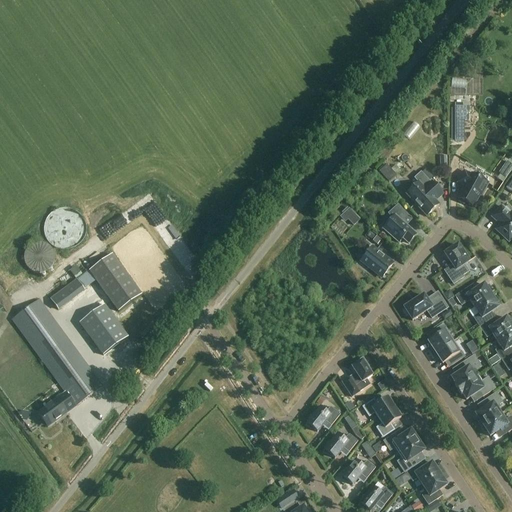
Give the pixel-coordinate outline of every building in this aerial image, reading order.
[(452,109),(452,139),(455,139),(455,135),(463,135),(463,121),(468,121),(468,108),(455,108),(455,109),(452,109)] [(499,175),(506,180),(511,171),(511,165),(508,163),(499,175)] [(389,183),(397,177),(387,166),(380,173),(389,183)] [(481,198),(489,184),(471,174),(471,175),(464,171),(457,184),(464,188),(457,199),(459,200),(458,202),(464,206),(465,204),(473,209),(480,197),(481,198)] [(431,184),(421,173),(414,179),(418,184),(406,195),(427,217),(439,206),(435,202),(443,195),(432,183),(431,184)] [(409,244),(417,235),(403,223),(408,217),(398,206),(388,215),(392,219),(383,230),(399,244),(403,239),(409,244)] [(59,249),(66,250),(72,249),(78,245),(83,241),(86,235),(87,228),(86,222),(83,216),(79,212),(73,209),(67,207),(61,208),(55,210),(50,214),(46,220),(44,227),(45,234),(48,240),(52,245),(59,249)] [(511,212),(510,215),(501,207),(491,218),(500,226),(496,231),(509,243),(511,241),(511,212)] [(343,216),(340,218),(341,218),(345,223),(348,220),(354,226),(359,221),(349,210),(343,216)] [(159,227),(151,216),(146,220),(160,240),(172,231),(166,222),(159,227)] [(25,257),(24,259),(25,262),(25,264),(26,266),(27,268),(28,269),(30,271),(32,272),(33,273),(36,274),(38,275),(40,275),(42,275),(44,274),(46,273),(48,272),(50,271),(52,269),(53,268),(54,266),(55,264),(55,262),(55,259),(55,257),(55,255),(54,253),(53,251),(52,249),(50,248),(48,246),(46,245),(44,245),(42,244),(40,244),(38,244),(36,245),(33,245),(32,246),(30,248),(28,249),(27,251),(26,253),(25,255),(25,257)] [(459,248),(458,246),(445,255),(452,266),(444,272),(453,285),(463,278),(462,277),(469,273),(464,266),(469,263),(463,254),(464,253),(461,247),(459,248)] [(382,278),(393,265),(372,248),(361,261),(382,278)] [(142,296),(112,255),(89,272),(118,313),(142,296)] [(78,279),(51,299),(58,309),(85,289),(78,279)] [(469,301),(474,308),(492,297),(484,285),(474,292),(471,287),(455,297),(462,306),(469,301)] [(449,291),(444,294),(448,300),(453,296),(449,291)] [(448,309),(438,294),(427,301),(424,296),(404,309),(405,310),(403,312),(406,317),(409,316),(412,322),(427,312),(432,319),(448,309)] [(480,328),(493,320),(489,315),(499,308),(492,297),(474,308),(479,315),(474,318),(480,328)] [(47,428),(101,388),(38,301),(11,321),(65,393),(37,414),(47,428)] [(105,307),(81,325),(88,334),(103,356),(128,338),(112,317),(105,307)] [(449,311),(442,316),(445,320),(452,315),(449,311)] [(496,341),(511,331),(511,327),(506,319),(496,325),(493,320),(480,328),(487,338),(492,334),(496,341)] [(434,355),(452,343),(445,332),(447,331),(443,325),(430,334),(433,340),(428,343),(431,348),(430,349),(434,355)] [(502,361),(511,355),(511,348),(511,347),(511,331),(496,341),(501,348),(496,352),(502,361)] [(452,343),(434,355),(438,360),(439,360),(442,365),(448,361),(451,367),(465,358),(461,352),(459,353),(452,343)] [(500,361),(496,355),(488,361),(491,367),(500,361)] [(511,355),(502,361),(509,371),(511,369),(511,355)] [(458,391),(476,379),(472,374),(481,368),(474,357),(461,365),(465,371),(452,379),(456,385),(455,386),(458,391)] [(370,386),(366,381),(372,377),(367,369),(369,368),(363,359),(356,364),(357,365),(352,369),(356,375),(343,384),(352,398),(359,393),(370,386)] [(495,373),(501,370),(497,365),(492,368),(495,373)] [(476,379),(458,391),(461,396),(462,395),(466,401),(479,392),(483,398),(495,390),(488,378),(479,384),(476,379)] [(481,427),(500,415),(496,408),(502,404),(495,395),(486,401),(490,406),(476,415),(479,420),(477,421),(481,427)] [(378,419),(394,409),(393,407),(394,406),(390,401),(389,401),(388,399),(377,406),(374,401),(363,408),(369,417),(375,414),(378,419)] [(349,401),(344,405),(349,412),(354,408),(349,401)] [(340,416),(330,408),(326,414),(320,409),(313,419),(311,418),(307,427),(314,430),(317,433),(325,423),(331,427),(340,416)] [(394,409),(378,419),(382,425),(377,429),(383,438),(394,431),(390,426),(401,419),(399,417),(400,416),(397,410),(396,411),(394,409)] [(500,415),(481,427),(485,434),(487,433),(490,437),(504,428),(508,433),(511,430),(511,419),(511,418),(505,422),(500,415)] [(357,427),(352,430),(356,436),(362,441),(364,438),(357,427)] [(398,454),(419,440),(415,435),(414,436),(411,432),(400,439),(396,434),(384,443),(390,452),(394,449),(398,454)] [(358,442),(349,436),(343,440),(338,436),(330,446),(328,445),(325,454),(331,457),(335,459),(343,449),(349,454),(358,442)] [(406,473),(418,466),(413,459),(424,452),(421,448),(423,446),(419,440),(398,454),(402,460),(397,463),(404,474),(406,473)] [(381,451),(381,448),(378,444),(373,448),(377,454),(381,451)] [(375,469),(367,462),(361,467),(356,463),(348,472),(346,471),(342,480),(349,483),(352,486),(361,476),(366,480),(375,469)] [(422,486),(440,475),(432,464),(422,470),(419,465),(418,466),(406,473),(413,483),(418,479),(422,486)] [(440,475),(422,486),(427,493),(422,497),(428,506),(441,498),(437,493),(447,486),(440,475)] [(393,495),(385,489),(378,493),(373,489),(365,499),(364,498),(360,507),(367,510),(369,511),(370,511),(378,502),(384,507),(393,495)] [(293,492),(281,500),(285,507),(298,498),(293,492)] [(437,502),(426,508),(428,511),(432,511),(441,507),(437,502)] [(414,511),(419,511),(424,510),(419,503),(412,507),(414,511)]
